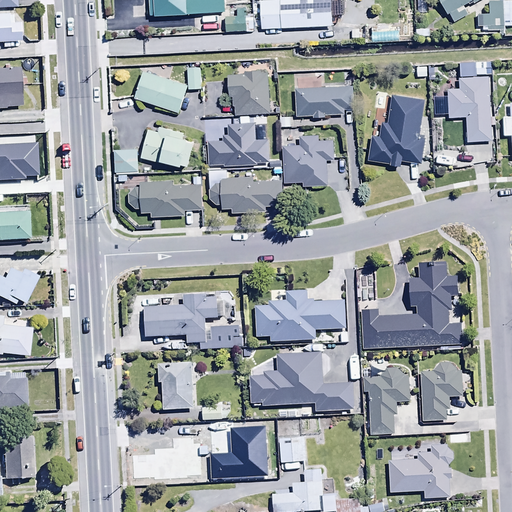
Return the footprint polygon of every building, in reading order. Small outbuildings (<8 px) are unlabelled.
[(0,0),(0,9),(17,9),(16,0),(0,0)] [(224,0),(149,0),(150,18),(225,15),(224,0)] [(332,0),(312,0),(260,2),(261,30),(333,28),(332,0)] [(441,0),(448,15),(450,14),(454,22),(469,15),(465,7),(480,0),(441,0)] [(504,2),(505,27),(511,26),(511,0),(502,0),(502,2),(504,2)] [(504,2),(502,2),(490,2),(490,15),(479,15),(479,27),(483,27),(483,31),(505,31),(505,27),(504,2)] [(0,42),(21,42),(20,23),(14,23),(13,13),(0,14),(0,42)] [(254,17),(226,17),(226,34),(254,34),(254,17)] [(459,65),(460,78),(476,77),(476,65),(459,65)] [(0,69),(0,108),(21,108),(19,68),(0,69)] [(427,68),(417,68),(417,79),(427,79),(427,68)] [(432,83),(437,85),(443,82),(446,76),(445,71),(441,68),(436,68),(432,70),(429,74),(430,79),(432,83)] [(201,69),(188,69),(189,87),(189,92),(202,91),(201,69)] [(270,114),(268,74),(261,74),(261,72),(243,73),(243,75),(229,76),(230,98),(232,98),(233,107),(234,107),(235,115),(270,114)] [(189,87),(144,73),(135,99),(180,113),(189,87)] [(489,78),(447,80),(448,120),(466,119),(467,145),(492,144),(489,78)] [(353,88),(294,91),(296,117),(313,116),(314,120),(326,119),(326,116),(344,115),(343,111),(354,111),(353,88)] [(419,140),(424,101),(391,97),(388,124),(382,123),(380,139),(371,138),(368,164),(401,168),(402,162),(421,165),(424,140),(419,140)] [(292,119),(279,119),(279,128),(292,128),(292,119)] [(223,142),(209,142),(209,165),(258,165),(258,163),(270,163),(270,141),(258,141),(257,137),(255,137),(255,123),(242,124),(242,125),(228,126),(228,136),(223,136),(223,142)] [(159,132),(149,129),(142,158),(182,169),(183,166),(188,167),(194,144),(190,143),(191,140),(184,139),(185,134),(160,128),(159,132)] [(300,146),(283,146),(285,184),(303,183),(303,189),(327,188),(325,161),(335,161),(334,141),(320,141),(320,136),(299,137),(300,146)] [(139,151),(116,152),(116,174),(139,173),(139,151)] [(254,178),(221,179),(221,185),(216,185),(210,193),(210,200),(216,206),(222,206),(222,210),(232,210),(232,214),(266,213),(266,208),(282,208),(281,182),(254,183),(254,178)] [(172,182),(141,184),(141,189),(135,189),(129,195),(129,204),(136,211),(142,211),(142,214),(152,214),(153,219),(185,217),(185,211),(203,210),(201,180),(193,180),(193,185),(172,186),(172,182)] [(29,213),(0,214),(0,242),(30,242),(29,213)] [(360,311),(363,351),(463,345),(462,324),(450,325),(449,312),(451,311),(450,297),(459,297),(458,278),(448,278),(447,266),(436,267),(436,264),(419,265),(420,280),(409,281),(411,308),(417,308),(417,316),(379,318),(379,309),(360,311)] [(0,299),(13,307),(16,300),(26,305),(39,279),(23,271),(20,276),(9,270),(3,280),(0,278),(0,299)] [(269,306),(255,307),(256,339),(271,338),(271,343),(316,342),(316,332),(345,331),(345,302),(308,303),(308,292),(287,293),(288,303),(268,304),(269,306)] [(161,307),(146,307),(146,339),(187,339),(187,345),(201,345),(201,350),(242,350),(242,338),(239,338),(239,327),(211,327),(212,332),(206,332),(206,321),(218,321),(218,318),(224,318),(224,303),(217,303),(217,298),(184,297),(184,306),(174,306),(174,298),(161,299),(161,307)] [(3,318),(0,318),(0,356),(1,357),(2,355),(30,358),(33,329),(29,329),(29,323),(3,321),(3,318)] [(316,413),(354,411),(353,384),(323,385),(322,355),(278,356),(278,374),(265,374),(265,377),(250,377),(252,405),(254,405),(254,408),(315,405),(316,413)] [(193,364),(159,365),(160,385),(162,385),(163,411),(194,410),(193,364)] [(434,373),(420,373),(422,422),(447,421),(447,411),(450,411),(449,398),(462,398),(461,373),(456,373),(456,370),(452,365),(440,365),(434,371),(434,373)] [(365,396),(369,396),(371,436),(394,435),(393,417),(397,417),(397,404),(409,403),(408,377),(405,377),(397,370),(387,369),(381,378),(364,379),(365,396)] [(26,375),(0,374),(0,411),(27,411),(26,375)] [(222,408),(203,409),(203,422),(227,421),(227,412),(223,412),(222,408)] [(255,424),(235,424),(236,440),(255,440),(255,431),(258,431),(258,430),(268,430),(268,421),(259,421),(259,426),(255,426),(255,424)] [(307,463),(305,438),(299,438),(297,421),(276,422),(278,444),(280,444),(282,465),(307,463)] [(469,436),(448,436),(448,445),(470,445),(469,436)] [(33,479),(32,437),(3,438),(4,480),(33,479)] [(202,442),(165,443),(165,465),(186,465),(186,477),(229,476),(228,447),(202,448),(202,442)] [(450,498),(449,481),(452,481),(452,470),(449,470),(449,466),(453,461),(453,454),(448,450),(448,446),(430,447),(430,454),(419,455),(419,451),(408,452),(409,461),(389,462),(390,494),(425,492),(425,500),(450,498)] [(272,496),(273,511),(315,511),(322,511),(321,511),(338,511),(337,495),(324,496),(322,471),(304,473),(305,484),(294,484),(295,495),(290,495),(290,491),(274,492),(275,496),(272,496)]
